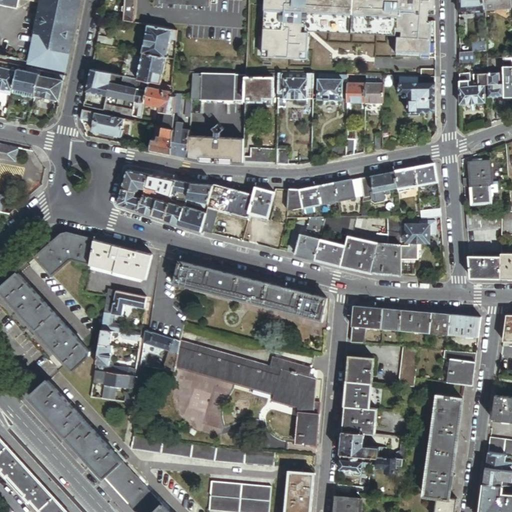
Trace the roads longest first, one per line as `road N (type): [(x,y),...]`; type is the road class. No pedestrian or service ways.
road 1 (residential): [(449,150),(305,177),(109,156)]
road 2 (residential): [(341,286),(95,219)]
road 3 (residential): [(341,286),(322,511)]
road 4 (residential): [(496,297),(468,511)]
road 5 (tertiary): [(0,396),(104,511)]
road 6 (residential): [(445,0),(449,150)]
road 7 (residential): [(449,150),(460,294)]
